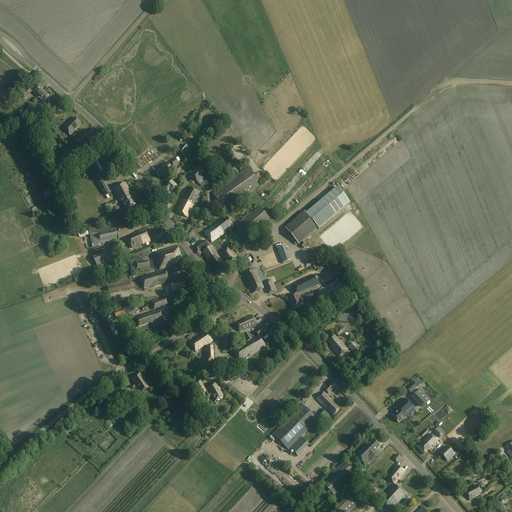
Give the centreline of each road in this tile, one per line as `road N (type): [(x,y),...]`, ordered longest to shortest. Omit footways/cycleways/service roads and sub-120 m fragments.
road 1 (tertiary): [(459,511),(311,351),(245,300)]
road 2 (unclassified): [(0,471),(100,384),(245,300)]
road 3 (unclassified): [(228,288),(245,251),(416,107)]
road 4 (tertiary): [(228,288),(194,258),(111,140),(70,99)]
road 5 (unclassified): [(70,99),(157,0)]
